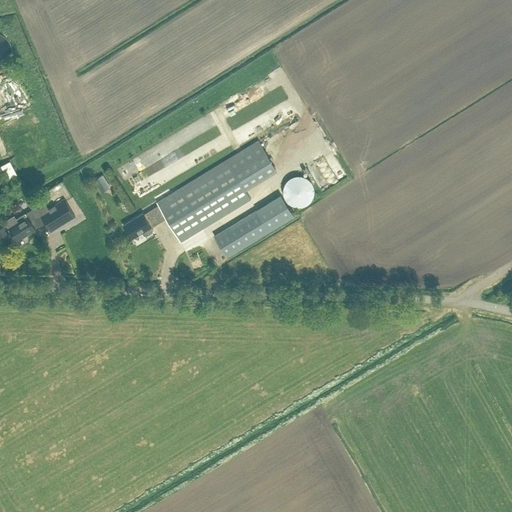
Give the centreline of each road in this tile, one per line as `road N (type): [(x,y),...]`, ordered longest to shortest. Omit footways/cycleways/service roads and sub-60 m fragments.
road 1 (unclassified): [(511,310),(466,300),(0,285)]
road 2 (track): [(211,96),(368,0)]
